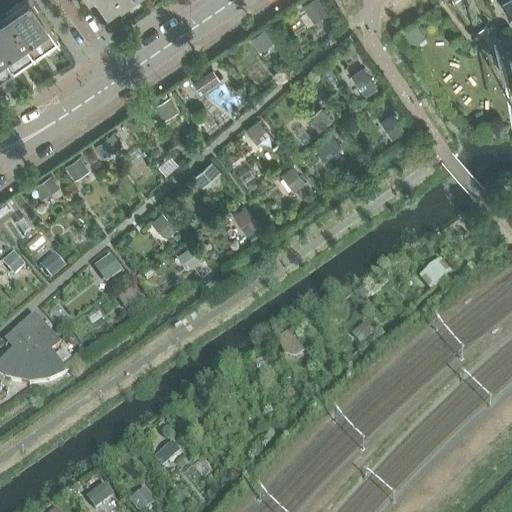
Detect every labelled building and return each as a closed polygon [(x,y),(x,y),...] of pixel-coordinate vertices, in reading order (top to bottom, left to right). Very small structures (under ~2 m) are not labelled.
[(56,35),(31,0),(21,0),(7,10),(17,25),(15,30),(19,35),(24,35),(33,48),(39,44),(41,46),(47,48),(54,43),(55,36),(56,35)] [(317,0),(310,0),(301,6),(313,23),(327,14),(317,0)] [(511,0),(503,0),(502,0),(511,19),(511,0)] [(35,50),(33,48),(24,35),(19,35),(15,30),(17,25),(7,10),(0,15),(0,49),(3,49),(12,63),(18,59),(20,61),(25,63),(33,58),(33,51),(35,50)] [(416,24),(402,32),(411,46),(425,37),(416,24)] [(264,29),(250,39),(259,52),(273,42),(264,29)] [(12,63),(3,49),(0,49),(0,76),(4,78),(11,73),(11,67),(13,66),(14,65),(12,63)] [(511,49),(510,51),(503,57),(501,57),(500,63),(502,66),(500,72),(510,85),(511,85),(511,49)] [(212,69),(193,83),(200,93),(220,80),(212,69)] [(363,69),(353,76),(365,94),(375,87),(363,69)] [(170,97),(154,106),(162,120),(178,111),(170,97)] [(322,107),(308,118),(318,131),(332,119),(322,107)] [(393,113),(380,121),(391,139),(404,131),(393,113)] [(258,119),(245,129),(256,144),(269,134),(258,119)] [(113,133),(94,146),(102,158),(121,144),(113,133)] [(331,135),(314,149),(325,161),(341,147),(331,135)] [(80,156),(65,167),(74,181),(90,170),(80,156)] [(211,161),(193,177),(202,187),(220,172),(211,161)] [(293,167),(282,175),(293,190),(304,182),(293,167)] [(52,176),(34,187),(42,200),(60,188),(52,176)] [(244,207),(232,215),(246,237),(258,229),(244,207)] [(160,214),(150,224),(165,240),(176,229),(160,214)] [(191,246),(176,256),(185,270),(200,261),(191,246)] [(12,255),(2,265),(14,278),(25,268),(12,255)] [(53,256),(39,268),(51,281),(65,269),(53,256)] [(111,259),(101,266),(112,281),(122,275),(111,259)] [(439,261),(423,275),(434,288),(451,274),(439,261)] [(52,354),(61,347),(34,317),(4,343),(12,352),(0,365),(0,374),(11,382),(30,386),(49,384),(66,376),(63,371),(52,354)] [(364,325),(357,332),(366,343),(374,335),(364,325)] [(287,335),(277,343),(284,358),(293,362),(297,362),(305,355),(287,335)] [(172,444),(154,459),(162,469),(181,453),(172,444)] [(94,494),(87,500),(95,511),(113,497),(105,486),(100,490),(98,488),(92,493),(94,494)] [(143,489),(127,500),(135,511),(141,511),(154,503),(143,489)]
